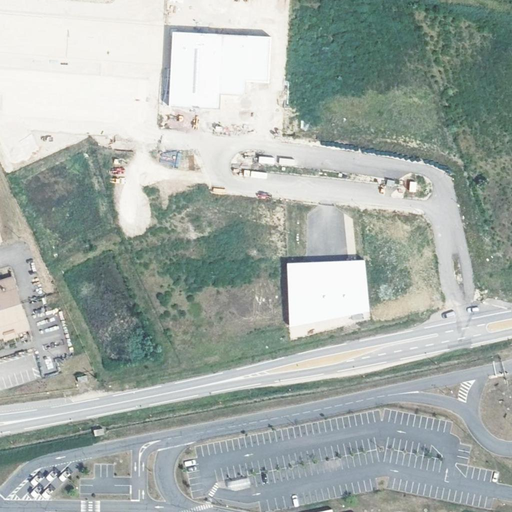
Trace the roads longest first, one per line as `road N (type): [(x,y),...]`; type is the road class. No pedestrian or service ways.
road 1 (unclassified): [(435,174),(243,145),(220,163),(232,185),(422,205)]
road 2 (secondary): [(466,324),(229,380)]
road 3 (secondary): [(229,380),(295,377),(468,341)]
road 4 (secondary): [(229,380),(0,424)]
road 5 (unclassified): [(465,315),(470,296),(450,190),(435,174)]
road 6 (unclassified): [(422,205),(441,218),(454,299),(465,315)]
